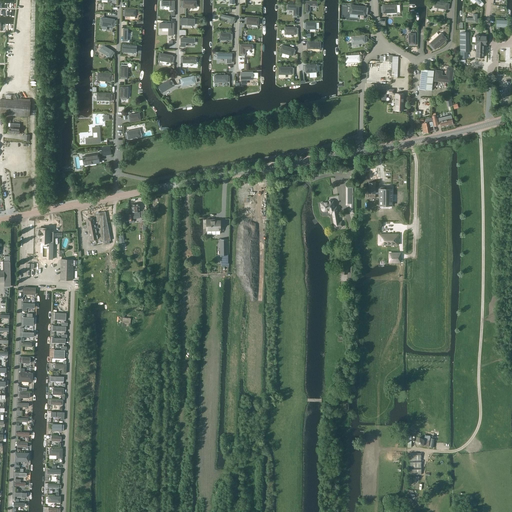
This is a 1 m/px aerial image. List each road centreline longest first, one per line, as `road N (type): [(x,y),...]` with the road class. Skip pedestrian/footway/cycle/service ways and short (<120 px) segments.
road 1 (track): [(480,126),(476,431),(457,450),(377,451)]
road 2 (tertiary): [(116,196),(359,152)]
road 3 (track): [(45,211),(47,0)]
road 4 (residential): [(116,196),(119,0)]
road 5 (unknown): [(116,196),(110,251),(87,249),(76,209)]
